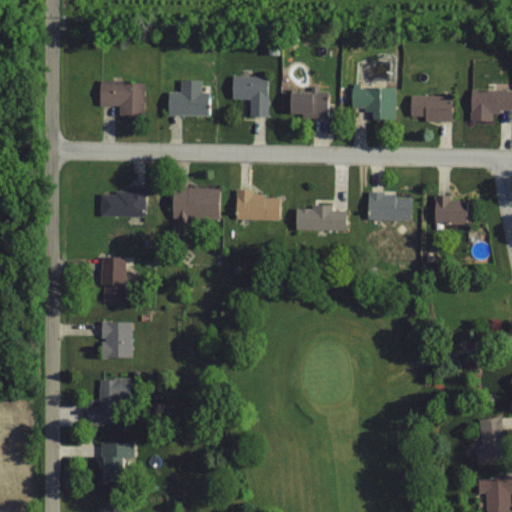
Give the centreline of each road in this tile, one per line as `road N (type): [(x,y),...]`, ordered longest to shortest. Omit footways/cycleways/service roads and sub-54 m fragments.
road 1 (residential): [(51,511),(53,0)]
road 2 (residential): [(511,159),(52,151)]
